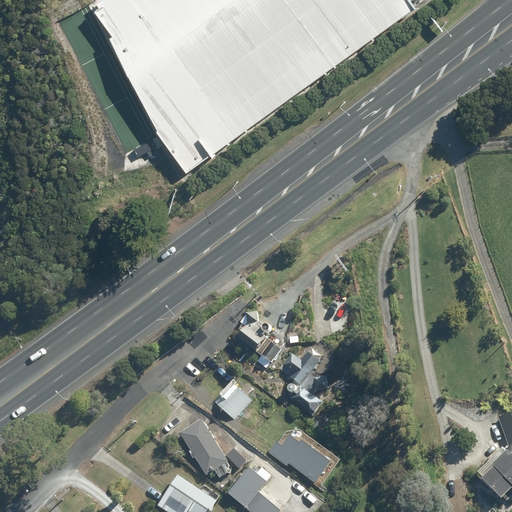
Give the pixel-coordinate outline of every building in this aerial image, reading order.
[(410,0),(108,0),(97,8),(116,34),(113,36),(161,127),(160,128),(191,169),(238,135),(240,136),(239,134),(415,7),(410,0)] [(246,313),(246,317),(239,327),(243,330),(235,341),(246,350),(248,346),(261,356),(257,360),(262,364),(266,359),(271,363),(282,349),(261,333),(262,332),(263,331),(264,331),(265,330),(266,330),(267,328),(267,327),(267,326),(266,325),(265,324),(264,324),(262,324),(261,325),(259,323),(257,312),(246,313)] [(289,399),(295,404),(292,408),(299,414),(303,409),(312,416),(322,402),(311,394),(323,377),(312,369),(319,360),(307,351),(300,360),(292,354),(280,369),(300,384),(289,399)] [(215,402),(235,419),(251,400),(246,395),(251,388),(246,384),(240,391),(232,384),(222,396),(220,395),(215,402)] [(511,445),(511,411),(496,417),(506,447),(511,445)] [(179,432),(205,474),(213,469),(218,477),(226,472),(227,466),(229,464),(200,419),(179,432)] [(275,441),(266,452),(285,467),(287,464),(323,491),(326,488),(321,484),(340,460),(294,424),(279,444),(275,441)] [(511,461),(502,451),(501,452),(499,450),(474,474),(476,476),(475,478),(496,500),(500,496),(504,501),(510,496),(511,497),(511,461)] [(242,508),(243,507),(248,511),(277,511),(279,510),(256,491),(269,476),(259,468),(254,474),(246,467),(224,493),(242,508)] [(187,511),(207,511),(219,495),(204,486),(201,490),(176,475),(157,506),(167,511),(185,511),(186,511),(187,511)]
